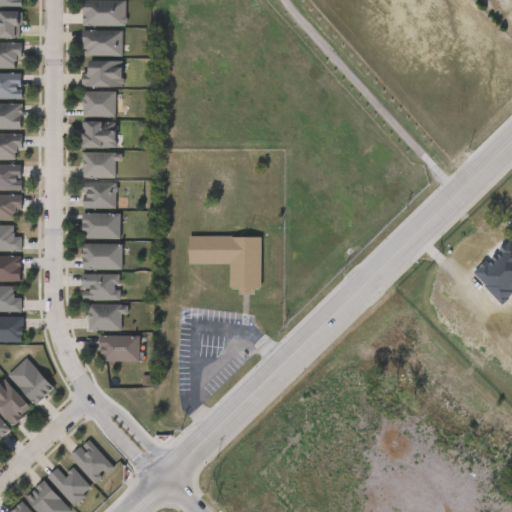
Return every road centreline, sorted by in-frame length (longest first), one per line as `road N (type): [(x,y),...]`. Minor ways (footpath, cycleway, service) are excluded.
road 1 (secondary): [(135,511),(511,145)]
road 2 (residential): [(92,399),(53,311),(53,0)]
road 3 (residential): [(0,484),(92,399)]
